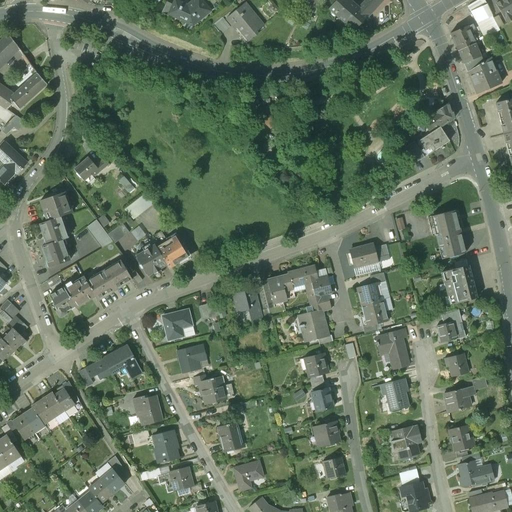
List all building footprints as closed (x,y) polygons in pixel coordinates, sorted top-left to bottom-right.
[(193,0),(186,6),(175,0),(173,5),(169,14),(176,17),(176,16),(194,24),(210,11),(201,0),(193,0)] [(319,0),(312,0),(308,8),(314,11),(319,0)] [(359,9),(348,0),(337,0),(329,9),(354,30),(368,16),(359,9)] [(367,0),(359,9),(368,16),(382,0),(367,0)] [(511,0),(501,0),(495,4),(506,23),(511,19),(511,0)] [(167,2),(162,13),(168,16),(169,14),(173,5),(167,2)] [(493,16),(487,5),(477,9),(484,20),(476,23),(483,39),(499,29),(493,17),(493,16)] [(263,26),(248,8),(242,13),(238,9),(226,18),(235,28),(237,26),(249,41),(257,34),(255,32),(263,26)] [(314,11),(308,8),(305,14),(313,18),(316,12),(314,11)] [(498,15),(493,17),(498,27),(503,25),(498,15)] [(222,17),(213,25),(220,35),(230,27),(222,17)] [(472,25),(450,34),(458,51),(475,44),(469,30),(473,28),(472,25)] [(9,34),(0,42),(0,64),(18,47),(9,34)] [(475,44),(458,51),(458,53),(458,55),(459,58),(461,59),(467,72),(482,62),(475,44)] [(482,62),(467,72),(476,94),(487,90),(487,89),(501,83),(490,58),(482,62)] [(13,97),(10,99),(14,103),(19,109),(46,84),(38,73),(13,97)] [(0,87),(0,104),(7,109),(14,103),(10,99),(13,97),(0,87)] [(298,93),(259,96),(271,107),(262,118),(269,124),(281,111),(285,115),(290,110),(289,103),(298,93)] [(511,99),(496,103),(496,104),(498,113),(501,112),(503,120),(500,121),(503,133),(504,133),(504,134),(511,132),(511,99)] [(404,102),(393,107),(398,118),(409,113),(404,102)] [(449,103),(431,115),(436,122),(427,128),(430,133),(431,133),(439,127),(440,127),(449,121),(453,118),(452,114),(449,103)] [(16,116),(3,129),(7,133),(13,128),(18,131),(25,122),(16,116)] [(430,133),(418,141),(427,156),(449,141),(440,127),(439,127),(431,133),(430,133)] [(14,151),(5,142),(0,147),(0,160),(4,164),(0,169),(0,181),(4,185),(15,174),(16,175),(26,165),(13,152),(14,151)] [(414,142),(403,149),(412,164),(424,157),(414,142)] [(88,157),(73,169),(83,181),(90,175),(92,177),(101,169),(97,164),(95,165),(88,157)] [(104,158),(97,164),(101,169),(108,163),(104,158)] [(134,187),(126,178),(125,179),(123,177),(119,180),(129,191),(134,187)] [(147,191),(126,209),(134,219),(156,201),(147,191)] [(65,192),(40,201),(47,222),(60,217),(72,213),(65,192)] [(455,211),(434,216),(439,235),(436,235),(440,248),(442,248),(444,258),(465,253),(455,211)] [(113,228),(104,215),(96,221),(106,233),(113,228)] [(403,216),(396,218),(399,230),(406,228),(403,216)] [(47,222),(40,224),(45,240),(44,240),(46,245),(63,239),(63,240),(68,238),(60,217),(47,222)] [(96,220),(86,227),(102,248),(112,242),(106,233),(96,221),(96,220)] [(122,223),(108,234),(115,243),(129,232),(122,223)] [(175,236),(157,248),(167,265),(169,268),(188,257),(175,236)] [(63,239),(46,245),(42,246),(47,262),(48,268),(70,260),(63,240),(63,239)] [(373,243),(363,246),(364,248),(350,251),(356,275),(380,269),(378,262),(374,247),(373,243)] [(155,244),(145,250),(144,249),(135,255),(141,265),(142,264),(144,267),(143,268),(148,276),(154,273),(156,276),(162,272),(160,269),(167,265),(157,248),(155,244)] [(385,244),(374,247),(378,262),(389,259),(385,244)] [(87,281),(86,281),(95,296),(97,300),(131,280),(120,261),(87,281)] [(467,266),(444,272),(448,289),(450,288),(454,304),(475,298),(476,298),(473,283),(471,283),(467,266)] [(313,267),(287,273),(288,275),(291,286),(306,282),(311,300),(321,297),(321,295),(317,280),(315,272),(313,267)] [(324,269),(315,272),(317,280),(326,278),(324,269)] [(136,271),(131,275),(138,284),(143,280),(136,271)] [(384,273),(370,276),(372,284),(376,283),(376,284),(386,281),(384,273)] [(57,275),(46,281),(51,288),(61,282),(57,275)] [(288,275),(267,280),(268,282),(273,303),(274,303),(275,308),(283,306),(282,301),(287,300),(284,292),(292,290),(291,286),(288,275)] [(84,277),(64,289),(75,306),(75,308),(90,299),(95,296),(86,281),(87,281),(84,277)] [(326,278),(317,280),(321,295),(327,293),(327,294),(330,293),(326,278)] [(372,284),(357,288),(361,305),(390,298),(386,281),(376,284),(376,283),(372,284)] [(273,303),(268,282),(262,283),(268,310),(270,316),(277,314),(275,308),(274,303),(273,303)] [(268,310),(262,286),(254,288),(255,293),(256,293),(261,312),(268,310)] [(63,287),(49,296),(54,303),(53,303),(56,309),(56,311),(59,317),(61,317),(66,314),(67,312),(66,311),(75,306),(64,289),(63,287)] [(248,290),(232,294),(240,324),(262,318),(261,312),(256,293),(255,293),(249,294),(248,290)] [(321,297),(311,300),(312,305),(329,301),(327,294),(327,293),(321,295),(321,297)] [(390,298),(361,305),(367,326),(375,324),(388,321),(385,312),(393,310),(390,298)] [(475,298),(464,301),(465,307),(477,304),(475,298)] [(8,301),(0,309),(4,312),(11,304),(8,301)] [(329,301),(312,305),(314,311),(322,309),(322,311),(331,309),(329,301)] [(215,302),(205,304),(209,318),(218,315),(215,302)] [(11,304),(4,312),(8,316),(15,308),(11,304)] [(15,308),(8,316),(12,319),(16,316),(19,312),(15,308)] [(176,314),(162,318),(168,341),(182,337),(180,328),(192,325),(188,309),(176,312),(176,314)] [(314,311),(297,316),(304,343),(317,340),(329,337),(328,336),(322,311),(322,309),(314,311)] [(458,309),(441,314),(442,319),(459,315),(458,309)] [(459,315),(442,319),(443,324),(436,326),(441,342),(456,338),(456,339),(465,337),(459,315)] [(12,319),(8,324),(12,328),(20,320),(16,316),(12,319)] [(20,320),(12,328),(13,329),(16,332),(24,323),(20,320)] [(24,323),(16,332),(20,336),(28,328),(24,323)] [(375,324),(367,326),(363,327),(364,333),(377,330),(375,324)] [(13,329),(3,340),(14,351),(20,345),(22,346),(26,341),(20,336),(16,332),(13,329)] [(403,329),(389,333),(389,335),(375,338),(376,342),(377,345),(380,355),(394,351),(396,360),(391,361),(393,369),(408,365),(404,349),(403,350),(401,339),(405,337),(403,329)] [(329,337),(317,340),(319,345),(332,341),(331,336),(328,336),(329,337)] [(3,340),(1,339),(0,340),(0,358),(2,361),(9,354),(10,356),(14,351),(3,340)] [(193,347),(178,351),(181,361),(180,361),(183,373),(199,369),(196,360),(206,357),(203,345),(193,348),(193,347)] [(127,346),(103,358),(111,372),(124,365),(130,376),(140,370),(127,346)] [(323,353),(304,358),(307,369),(308,369),(310,377),(327,373),(324,359),(325,359),(323,353)] [(462,354),(445,359),(447,366),(449,366),(452,376),(467,373),(462,354)] [(103,358),(85,368),(90,378),(97,375),(100,380),(112,374),(111,372),(103,358)] [(85,368),(79,372),(87,387),(91,385),(88,380),(90,378),(85,368)] [(221,375),(199,381),(205,404),(228,399),(221,375)] [(484,377),(471,380),(473,386),(473,388),(486,385),(484,377)] [(78,398),(69,381),(62,386),(64,389),(72,401),(78,398)] [(402,382),(383,387),(390,413),(409,408),(402,382)] [(473,386),(443,394),(446,404),(445,404),(448,413),(460,410),(459,409),(470,406),(468,396),(475,395),(473,388),(473,386)] [(64,389),(54,396),(64,411),(75,404),(72,401),(64,389)] [(328,389),(312,393),(317,411),(333,407),(328,389)] [(54,396),(52,392),(42,399),(53,416),(54,418),(64,411),(54,396)] [(145,396),(133,399),(137,415),(142,414),(144,425),(163,420),(157,396),(145,399),(145,396)] [(42,399),(31,406),(32,408),(43,423),(53,416),(42,399)] [(43,423),(32,408),(22,415),(34,431),(43,425),(43,423)] [(34,431),(22,415),(12,422),(24,440),(35,433),(34,431)] [(335,422),(315,428),(317,436),(319,435),(323,447),(339,442),(337,434),(339,434),(335,422)] [(235,423),(218,427),(224,452),(241,448),(235,423)] [(17,440),(7,425),(1,429),(6,436),(7,436),(12,444),(17,440)] [(413,426),(393,430),(396,440),(397,440),(400,450),(397,451),(399,458),(419,453),(416,442),(420,441),(418,433),(415,433),(413,426)] [(466,426),(450,430),(452,438),(451,438),(454,451),(474,446),(472,437),(469,438),(466,426)] [(174,430),(151,436),(153,444),(156,443),(160,462),(179,458),(177,448),(175,448),(173,440),(176,440),(174,430)] [(136,444),(146,442),(143,431),(133,433),(136,444)] [(6,436),(0,440),(0,453),(7,464),(19,455),(12,444),(7,436),(6,436)] [(479,452),(462,457),(464,463),(474,460),(481,459),(479,452)] [(340,458),(323,462),(327,479),(345,475),(340,458)] [(464,463),(458,464),(461,477),(459,477),(461,486),(471,483),(471,485),(493,479),(492,474),(494,472),(492,467),(490,466),(490,465),(476,468),(474,460),(464,463)] [(259,461),(234,467),(239,490),(251,487),(249,480),(263,477),(259,461)] [(189,467),(170,472),(170,473),(158,476),(160,485),(166,484),(168,493),(193,487),(189,467)] [(416,469),(399,473),(402,487),(419,483),(416,469)] [(125,484),(113,470),(101,480),(113,494),(125,484)] [(113,494),(101,480),(89,490),(90,491),(101,504),(113,494)] [(402,487),(400,488),(402,497),(406,496),(410,511),(427,507),(426,502),(429,501),(426,489),(423,490),(421,483),(419,483),(402,487)] [(481,489),(469,492),(470,497),(482,494),(481,489)] [(470,497),(468,498),(471,511),(475,511),(494,507),(495,509),(507,506),(503,490),(491,493),(491,492),(482,494),(470,497)] [(101,504),(90,491),(78,501),(86,511),(95,511),(102,506),(101,504)] [(329,511),(330,511),(334,511),(333,511),(351,511),(349,502),(351,502),(349,493),(347,494),(346,493),(330,497),(326,498),(329,511)] [(279,511),(267,505),(261,497),(249,507),(252,511),(279,511)] [(86,511),(78,501),(66,511),(86,511)] [(217,511),(214,502),(197,506),(198,511),(217,511)]
